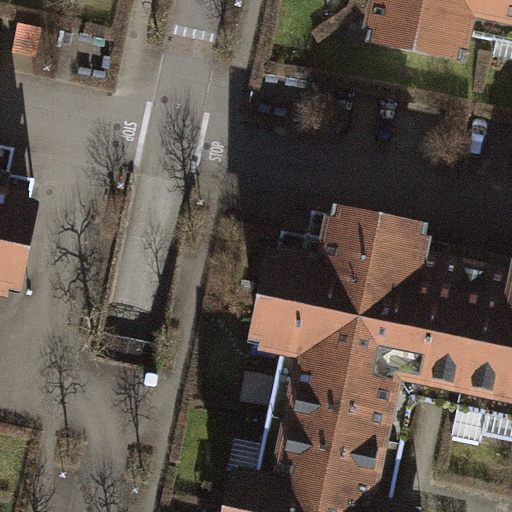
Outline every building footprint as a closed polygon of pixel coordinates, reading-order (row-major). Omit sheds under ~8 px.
[(466,35),(511,44),(511,0),(378,0),(375,15),(400,21),(396,41),(462,54),(466,35)] [(0,288),(14,291),(33,202),(7,196),(12,173),(0,170),(0,288)] [(273,393),(386,417),(395,411),(391,404),(433,378),(444,381),(468,269),(454,266),(419,258),(424,233),(336,214),(330,239),(307,234),(302,258),(277,253),(258,342),(283,347),(273,393)] [(511,277),(468,269),(444,381),(460,384),(455,408),(487,415),(483,435),(511,441),(511,277)] [(382,436),(386,417),(273,393),(256,475),(236,471),(227,511),(416,511),(417,510),(392,504),(405,441),(382,436)]
